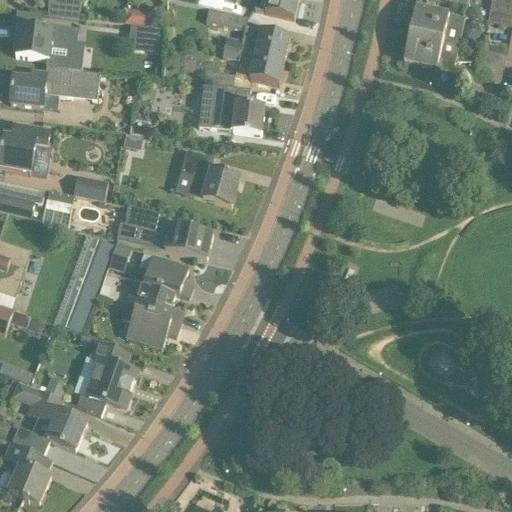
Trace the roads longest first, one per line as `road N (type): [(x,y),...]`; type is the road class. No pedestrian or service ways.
road 1 (tertiary): [(248,318),(291,222),(355,0)]
road 2 (residential): [(511,478),(248,318)]
road 3 (tertiary): [(112,511),(162,452),(248,318)]
